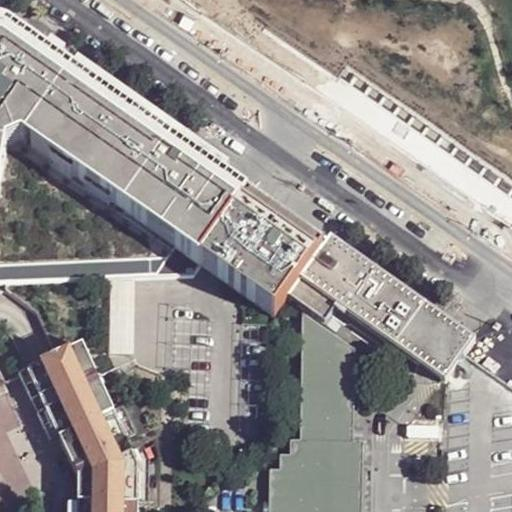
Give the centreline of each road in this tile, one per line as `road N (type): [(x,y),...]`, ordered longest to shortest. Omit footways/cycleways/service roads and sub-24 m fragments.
road 1 (secondary): [(511,319),(63,0)]
road 2 (trunk): [(511,197),(224,0)]
